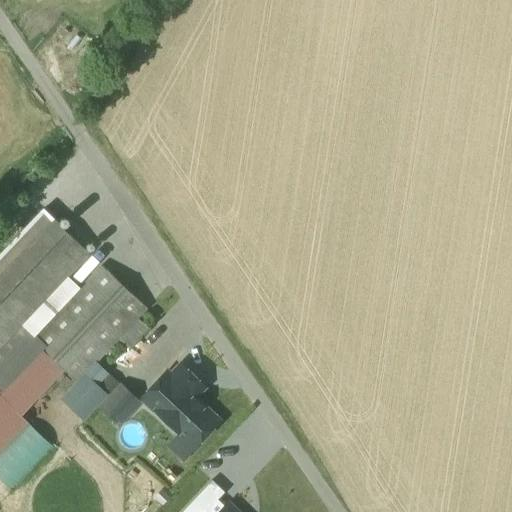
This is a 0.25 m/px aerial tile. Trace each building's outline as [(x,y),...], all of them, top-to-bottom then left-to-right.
[(44,211),(27,228),(38,238),(38,239),(55,221),(44,211)] [(55,221),(38,239),(38,238),(0,277),(0,348),(67,278),(90,254),(55,221)] [(80,291),(33,341),(42,350),(76,382),(147,308),(103,267),(80,291)] [(67,278),(0,348),(0,392),(1,393),(42,350),(33,341),(80,291),(67,278)] [(201,385),(180,366),(164,383),(160,380),(143,399),(179,433),(186,426),(201,440),(219,421),(191,395),(201,385)] [(117,386),(107,377),(98,387),(108,396),(117,386)] [(122,386),(102,407),(119,423),(139,402),(122,386)] [(182,511),(207,511),(225,494),(212,481),(182,511)]
